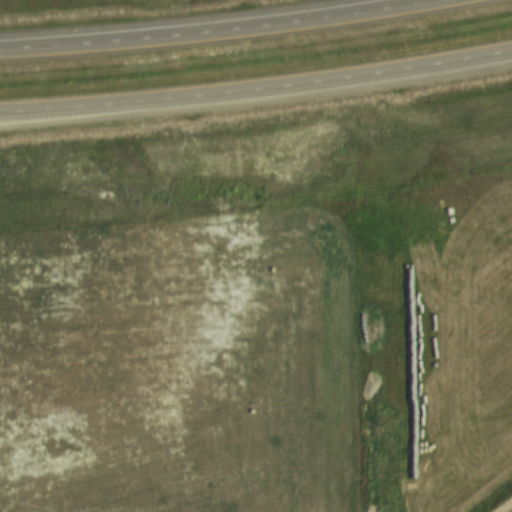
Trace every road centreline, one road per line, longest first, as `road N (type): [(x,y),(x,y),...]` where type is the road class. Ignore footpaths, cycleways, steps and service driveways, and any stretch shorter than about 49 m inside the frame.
road 1 (motorway): [(0,120),(252,99),(511,54)]
road 2 (motorway): [(442,0),(166,45),(0,57)]
